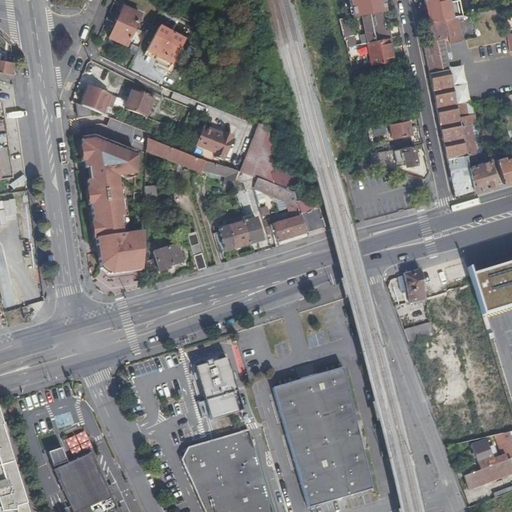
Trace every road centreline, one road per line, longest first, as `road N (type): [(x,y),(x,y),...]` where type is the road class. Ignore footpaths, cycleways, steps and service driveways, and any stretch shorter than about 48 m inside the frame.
road 1 (primary): [(86,358),(370,264)]
road 2 (unclassified): [(370,264),(454,494)]
road 3 (primary): [(451,220),(233,282)]
road 4 (residential): [(451,220),(403,0)]
road 5 (secondary): [(45,115),(78,327)]
road 6 (primary): [(233,282),(185,311),(101,338),(86,358)]
road 7 (residential): [(86,358),(154,511)]
road 8 (primary): [(233,282),(78,327)]
road 9 (primary): [(370,264),(511,224)]
